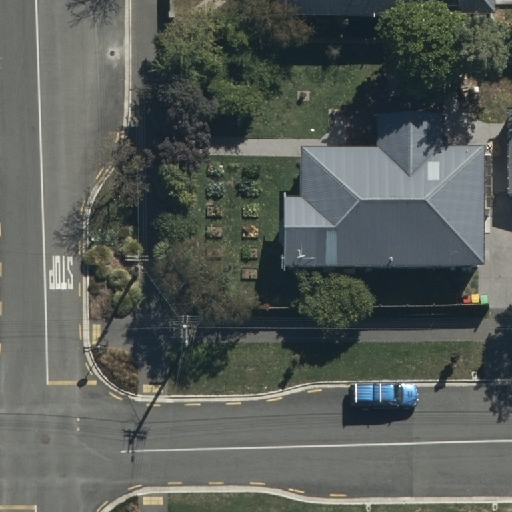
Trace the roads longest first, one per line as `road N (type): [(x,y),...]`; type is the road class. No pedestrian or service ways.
road 1 (residential): [(42,444),(511,440)]
road 2 (residential): [(42,444),(40,0)]
